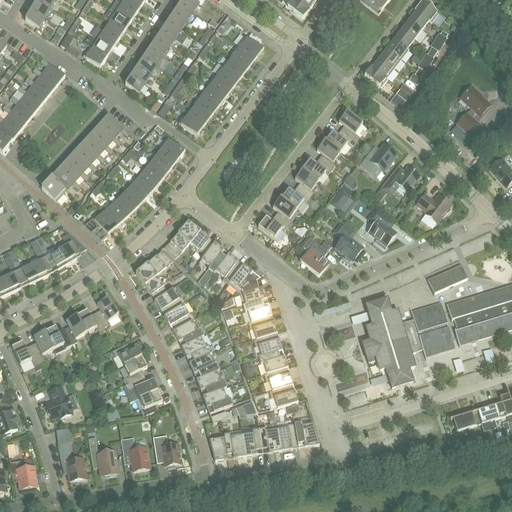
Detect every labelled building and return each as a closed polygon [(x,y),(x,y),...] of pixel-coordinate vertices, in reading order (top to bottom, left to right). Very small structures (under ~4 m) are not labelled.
[(50,11),(56,2),(52,0),(38,0),(36,3),(50,11)] [(137,16),(143,7),(132,0),(122,0),(120,5),(137,16)] [(180,6),(193,15),(199,6),(201,8),(205,2),(203,0),(180,0),(180,1),(182,2),(180,6)] [(302,21),(309,12),(293,0),(291,0),(285,8),(302,21)] [(313,5),(315,2),(312,0),(293,0),(309,12),(314,6),(313,5)] [(361,0),(359,3),(378,17),(391,0),(361,0)] [(45,20),(50,11),(36,3),(31,12),(45,20)] [(415,12),(432,25),(439,16),(422,3),(415,12)] [(131,25),(137,16),(120,5),(122,6),(116,15),(131,25)] [(187,24),(193,15),(180,6),(174,15),(187,24)] [(116,15),(114,13),(110,10),(103,20),(110,24),(125,34),(131,25),(116,15)] [(39,30),(45,20),(31,12),(25,22),(39,30)] [(432,25),(415,12),(410,18),(411,19),(409,22),(421,32),(429,23),(432,25)] [(181,33),(187,24),(174,15),(168,24),(181,33)] [(209,26),(215,30),(218,26),(212,22),(209,26)] [(414,41),(421,32),(409,22),(406,25),(405,25),(400,31),(414,41)] [(119,43),(125,34),(110,24),(104,33),(119,43)] [(175,42),(181,33),(168,24),(162,33),(175,42)] [(104,33),(102,31),(98,28),(91,38),(97,42),(98,42),(113,52),(115,48),(117,49),(120,46),(118,44),(119,43),(104,33)] [(226,32),(220,28),(217,33),(223,37),(226,32)] [(56,33),(63,37),(65,33),(59,29),(56,33)] [(457,43),(464,33),(459,29),(452,39),(457,43)] [(204,35),(209,39),(213,33),(208,30),(204,35)] [(407,50),(414,41),(400,31),(396,37),(397,38),(394,41),(409,52),(407,50)] [(169,51),(175,42),(162,33),(156,42),(169,51)] [(74,39),(68,35),(65,39),(72,43),(74,39)] [(204,45),(209,39),(204,35),(200,41),(204,45)] [(245,39),(237,48),(256,63),(263,53),(259,49),(263,44),(252,35),(248,41),(245,39)] [(218,40),(214,37),(210,43),(214,46),(218,40)] [(169,51),(156,42),(155,43),(152,41),(150,45),(152,47),(150,51),(163,60),(169,51)] [(401,62),(409,52),(394,41),(391,44),(386,50),(401,62)] [(107,61),(113,52),(98,42),(97,42),(92,50),(90,49),(107,61)] [(191,53),(196,56),(200,51),(195,47),(191,53)] [(203,52),(207,56),(211,50),(207,47),(203,52)] [(249,72),(256,63),(237,48),(230,58),(232,60),(249,72)] [(100,70),(107,61),(90,49),(83,59),(100,70)] [(394,71),(401,62),(386,50),(381,56),(382,57),(379,60),(394,71)] [(157,69),(163,60),(150,51),(143,60),(157,69)] [(203,61),(207,56),(203,52),(199,58),(203,61)] [(192,62),(196,56),(191,53),(187,59),(192,62)] [(35,70),(57,88),(65,78),(43,60),(40,64),(47,69),(42,75),(35,70)] [(151,78),(157,69),(143,60),(137,69),(151,78)] [(241,82),(249,72),(232,60),(225,69),(223,67),(241,82)] [(387,80),(394,71),(379,60),(377,63),(376,63),(371,69),(388,82),(388,81),(387,80)] [(179,71),(183,74),(188,68),(183,65),(179,71)] [(10,78),(13,74),(17,69),(13,66),(6,75),(10,78)] [(189,72),(193,75),(197,69),(193,66),(189,72)] [(234,91),(241,82),(223,67),(215,77),(234,91)] [(145,87),(151,78),(137,69),(131,77),(145,87)] [(381,90),(388,82),(371,69),(364,78),(381,90)] [(50,97),(57,88),(35,70),(33,73),(39,78),(34,84),(28,79),(50,97)] [(179,80),(183,74),(179,71),(175,76),(179,80)] [(189,81),(193,75),(189,72),(185,78),(189,81)] [(0,83),(4,87),(10,78),(6,75),(0,83)] [(139,96),(145,87),(131,77),(125,87),(139,96)] [(227,101),(234,91),(215,77),(208,86),(227,101)] [(42,107),(50,97),(28,79),(25,82),(32,88),(27,94),(20,88),(20,89),(42,107)] [(166,88),(171,92),(175,86),(170,82),(166,88)] [(175,91),(179,95),(183,89),(179,86),(175,91)] [(219,110),(227,101),(208,86),(201,96),(219,110)] [(400,91),(409,98),(413,93),(403,86),(400,91)] [(476,144),(486,132),(472,119),(476,115),(480,118),(490,106),(481,98),(480,99),(477,95),(479,93),(472,87),(460,100),(471,110),(467,115),(457,126),(457,127),(476,143),(476,144)] [(167,97),(171,92),(166,88),(162,94),(167,97)] [(35,116),(42,107),(20,89),(17,92),(24,97),(19,103),(13,98),(12,98),(35,116)] [(175,100),(179,95),(175,91),(171,97),(175,100)] [(405,103),(409,98),(400,91),(396,96),(405,103)] [(156,100),(162,104),(165,100),(158,96),(156,100)] [(212,120),(219,110),(201,96),(193,105),(212,120)] [(27,125),(35,116),(12,98),(10,101),(16,106),(12,112),(5,107),(27,125)] [(174,106),(168,101),(165,106),(171,110),(174,106)] [(205,129),(212,120),(193,105),(193,106),(195,107),(188,116),(205,129)] [(0,118),(20,135),(27,125),(5,107),(2,110),(9,116),(4,122),(0,118)] [(344,135),(357,145),(358,146),(362,141),(355,136),(362,126),(346,114),(339,124),(347,131),(344,135)] [(197,139),(205,129),(188,116),(180,126),(197,139)] [(126,148),(122,145),(116,139),(121,134),(127,139),(130,136),(109,117),(100,126),(125,149),(126,148)] [(0,134),(12,144),(20,135),(0,118),(0,123),(1,125),(0,126),(0,134)] [(123,152),(125,149),(100,126),(92,135),(113,154),(114,154),(107,148),(113,142),(123,152)] [(476,143),(457,127),(451,133),(469,150),(476,143)] [(157,128),(154,131),(161,136),(164,133),(157,128)] [(357,145),(344,135),(340,140),(332,133),(324,143),(340,155),(347,146),(353,150),(357,145)] [(0,153),(3,156),(12,144),(0,134),(0,153)] [(111,157),(113,154),(92,135),(84,144),(105,163),(106,163),(99,157),(104,151),(111,157)] [(159,150),(177,165),(185,155),(166,140),(159,150)] [(333,164),(340,155),(324,143),(317,153),(325,159),(322,164),(332,171),(336,166),(333,164)] [(103,166),(105,163),(84,144),(76,152),(97,172),(97,171),(91,166),(96,160),(103,166)] [(142,148),(138,144),(133,149),(138,153),(142,148)] [(376,167),(384,173),(397,157),(384,147),(375,158),(370,154),(359,167),(370,175),(376,167)] [(170,174),(177,165),(159,150),(159,151),(160,152),(153,161),(151,160),(170,174)] [(127,156),(131,160),(136,155),(132,151),(127,156)] [(94,175),(97,172),(76,152),(68,161),(89,181),(89,180),(83,175),(88,169),(94,175)] [(126,165),(131,160),(127,156),(122,161),(126,165)] [(162,184),(170,174),(151,160),(144,169),(162,184)] [(86,184),(89,181),(68,161),(60,170),(81,189),(75,183),(80,178),(86,184)] [(332,171),(322,164),(318,168),(310,162),(302,171),(318,184),(325,174),(328,177),(332,171)] [(511,172),(503,162),(500,164),(497,164),(494,167),(494,170),(491,172),(507,191),(511,186),(511,172)] [(112,172),(116,176),(121,171),(117,167),(112,172)] [(398,168),(380,191),(390,199),(399,187),(408,194),(420,178),(408,168),(404,173),(398,168)] [(154,194),(162,184),(144,169),(136,179),(154,194)] [(78,192),(81,189),(60,170),(52,179),(67,193),(72,187),(78,192)] [(311,193),(318,184),(302,171),(295,181),(303,188),(300,192),(310,200),(314,195),(311,193)] [(111,181),(116,176),(112,172),(107,178),(111,181)] [(358,189),(357,181),(350,176),(343,185),(355,193),(358,189)] [(56,204),(67,193),(52,179),(42,190),(56,204)] [(145,204),(154,194),(136,179),(128,188),(145,204)] [(97,189),(101,193),(105,188),(101,184),(97,189)] [(137,213),(145,204),(128,188),(120,196),(137,213)] [(96,198),(101,193),(97,189),(92,194),(96,198)] [(310,200),(300,192),(296,197),(288,190),(280,200),(296,212),(303,203),(306,205),(310,200)] [(379,191),(375,197),(380,202),(385,195),(379,191)] [(350,199),(341,193),(331,207),(339,213),(350,199)] [(127,222),(137,213),(120,196),(111,204),(127,222)] [(426,214),(424,216),(426,217),(426,219),(429,222),(431,221),(437,226),(446,215),(448,215),(450,211),(450,209),(451,207),(439,197),(434,203),(425,196),(417,207),(426,214)] [(289,221),(296,212),(280,200),(273,210),(281,216),(278,221),(288,229),(292,223),(289,221)] [(118,230),(127,222),(111,204),(102,212),(118,230)] [(74,207),(67,214),(71,217),(77,210),(74,207)] [(101,244),(118,230),(102,212),(84,228),(83,228),(101,244)] [(393,225),(385,219),(376,212),(368,221),(375,226),(369,235),(386,248),(396,235),(389,230),(393,225)] [(74,218),(78,222),(83,217),(79,213),(74,218)] [(406,214),(402,219),(407,223),(411,218),(406,214)] [(288,229),(278,221),(274,226),(266,219),(258,229),(274,241),(281,231),(284,234),(288,229)] [(182,254),(190,245),(188,224),(173,241),(175,243),(167,252),(165,250),(164,250),(175,261),(182,254)] [(213,247),(213,246),(205,240),(206,238),(188,224),(190,245),(205,257),(213,247)] [(350,240),(355,234),(342,224),(335,234),(342,240),(335,249),(346,257),(345,259),(350,263),(351,262),(353,263),(363,250),(350,240)] [(86,251),(69,235),(62,239),(67,247),(58,252),(67,267),(77,262),(75,259),(79,256),(86,251)] [(328,253),(309,239),(302,248),(309,253),(300,264),(319,278),(329,264),(323,260),(328,253)] [(42,254),(40,251),(36,242),(30,245),(37,258),(38,257),(40,262),(31,267),(39,282),(49,278),(47,275),(52,272),(45,260),(42,255),(42,254)] [(227,258),(227,257),(219,251),(220,249),(214,244),(213,246),(213,247),(205,257),(201,262),(210,269),(208,271),(214,275),(216,273),(215,273),(227,258)] [(45,260),(52,272),(56,270),(60,275),(67,271),(66,268),(67,267),(58,252),(46,260),(45,260)] [(136,275),(156,278),(166,270),(173,263),(162,252),(162,253),(164,255),(154,263),(153,261),(136,275)] [(242,268),(241,268),(233,262),(235,260),(228,255),(227,257),(227,258),(215,273),(216,273),(224,280),(222,282),(228,286),(242,268)] [(23,286),(12,263),(10,259),(5,261),(12,276),(3,280),(11,296),(21,291),(19,288),(23,286)] [(39,282),(31,267),(22,271),(17,261),(12,263),(23,286),(28,284),(29,287),(39,282)] [(239,295),(260,280),(258,281),(247,273),(249,271),(243,266),(241,268),(242,268),(228,286),(239,295)] [(468,282),(462,267),(427,282),(434,297),(468,282)] [(168,294),(156,278),(136,275),(149,294),(151,292),(157,301),(168,294)] [(207,284),(202,279),(197,285),(203,290),(207,284)] [(11,296),(3,280),(0,281),(0,298),(1,300),(11,296)] [(264,301),(264,302),(267,301),(264,293),(262,294),(258,282),(260,280),(239,295),(243,308),(264,301)] [(459,348),(460,348),(459,345),(477,340),(478,341),(477,341),(478,342),(511,331),(511,289),(504,292),(504,291),(504,290),(447,307),(446,307),(451,323),(452,322),(453,322),(457,332),(455,333),(455,332),(454,332),(459,348)] [(183,307),(186,305),(181,298),(179,300),(173,290),(168,294),(157,301),(154,302),(158,309),(161,308),(166,316),(183,307)] [(98,319),(104,330),(110,326),(108,323),(118,317),(108,300),(97,306),(103,316),(98,319)] [(267,311),(264,302),(264,301),(243,308),(245,314),(248,313),(251,324),(269,318),(269,319),(272,318),(270,311),(267,311)] [(394,390),(413,384),(409,371),(415,369),(411,356),(423,352),(425,359),(454,350),(440,305),(411,314),(413,321),(401,325),(397,312),(391,314),(387,301),(368,306),(374,326),(366,329),(368,337),(367,340),(361,341),(368,365),(374,363),(377,365),(380,373),(388,370),(394,390)] [(188,316),(183,307),(166,316),(164,318),(168,324),(170,323),(175,332),(192,323),(195,321),(191,314),(188,316)] [(104,330),(98,319),(93,322),(87,312),(77,318),(86,335),(96,330),(100,336),(106,333),(104,330)] [(76,341),(86,335),(77,318),(66,323),(71,333),(66,336),(71,347),(77,344),(76,341)] [(272,329),(269,319),(269,318),(251,324),(248,325),(250,332),(253,331),(256,341),(275,336),(277,335),(275,328),(272,329)] [(197,332),(192,323),(175,332),(173,333),(177,340),(179,339),(184,347),(184,348),(201,339),(201,340),(204,338),(200,331),(197,332)] [(64,331),(58,334),(56,328),(45,333),(53,352),(55,356),(72,348),(71,347),(66,336),(64,331)] [(43,357),(53,352),(45,333),(34,339),(38,349),(33,351),(40,366),(46,363),(43,357)] [(278,346),(275,336),(256,341),(253,342),(255,349),(258,348),(261,358),(280,353),(282,352),(280,345),(278,346)] [(206,349),(201,340),(201,339),(184,348),(184,347),(181,349),(185,356),(187,355),(191,364),(192,364),(209,356),(209,357),(212,355),(209,348),(206,349)] [(40,366),(33,351),(28,354),(23,344),(12,349),(20,367),(31,362),(36,373),(42,370),(40,366)] [(124,368),(142,358),(136,347),(126,352),(123,347),(112,353),(115,359),(118,357),(124,368)] [(283,363),(280,353),(261,358),(258,359),(260,366),(263,365),(266,375),(267,376),(285,370),(288,370),(285,362),(283,363)] [(488,364),(493,362),(490,353),(485,354),(488,364)] [(214,366),(209,357),(209,356),(192,364),(191,364),(189,365),(192,372),(194,371),(199,380),(199,381),(216,373),(217,374),(220,372),(216,365),(214,366)] [(129,385),(140,380),(137,374),(147,369),(142,358),(124,368),(129,378),(126,380),(129,385)] [(460,362),(455,363),(458,373),(463,372),(460,362)] [(288,380),(285,370),(267,376),(266,375),(264,376),(266,383),(269,382),(272,393),(290,387),(290,388),(293,387),(291,379),(288,380)] [(227,390),(223,382),(227,381),(222,371),(220,372),(217,374),(216,373),(199,381),(199,380),(196,381),(199,388),(201,388),(205,397),(223,391),(227,390)] [(140,380),(129,385),(125,387),(128,393),(135,390),(139,400),(158,392),(153,381),(143,385),(140,380)] [(293,397),(290,388),(290,387),(272,393),(269,393),(271,400),(274,400),(277,410),(298,404),(296,397),(293,397)] [(46,406),(48,409),(47,413),(48,416),(51,418),(52,421),(59,419),(60,420),(72,416),(71,414),(73,414),(67,399),(65,399),(61,389),(49,394),(52,401),(53,401),(54,403),(46,406)] [(227,401),(223,391),(205,397),(203,398),(205,405),(208,404),(211,414),(209,415),(232,407),(230,400),(227,401)] [(158,392),(139,400),(144,411),(140,412),(143,418),(155,414),(152,408),(162,404),(158,392)] [(506,418),(511,416),(511,398),(510,399),(509,396),(500,398),(506,418)] [(495,421),(506,418),(500,398),(500,399),(502,405),(477,412),(482,426),(484,434),(498,430),(495,421)] [(242,407),(245,414),(246,417),(256,415),(252,404),(242,407)] [(1,410),(0,410),(0,437),(1,440),(11,436),(11,434),(18,432),(16,426),(17,426),(14,419),(13,419),(11,414),(9,415),(8,414),(4,416),(1,410)] [(116,411),(112,413),(105,416),(108,424),(120,421),(116,411)] [(457,433),(482,426),(477,412),(453,420),(457,433)] [(210,419),(213,426),(228,420),(226,413),(210,419)] [(294,426),(298,450),(298,448),(308,446),(309,449),(319,447),(313,426),(302,428),(301,425),(294,426)] [(298,450),(294,426),(287,427),(288,430),(277,432),(280,453),(288,452),(287,449),(297,448),(298,450)] [(280,453),(277,432),(266,433),(266,430),(259,431),(263,456),(263,453),(273,452),(273,454),(280,453)] [(263,456),(259,431),(252,432),(252,435),(241,437),(245,459),(252,458),(252,455),(262,453),(262,456),(263,456)] [(237,460),(245,459),(241,437),(231,439),(230,436),(223,437),(223,440),(224,440),(227,459),(237,457),(237,460)] [(166,438),(153,440),(156,456),(163,455),(165,469),(167,469),(168,471),(175,469),(175,467),(181,466),(180,455),(182,455),(181,448),(179,448),(178,447),(168,449),(166,438)] [(67,440),(57,441),(58,447),(59,454),(69,452),(68,445),(67,440)] [(95,440),(88,441),(93,471),(103,469),(104,478),(118,476),(116,462),(113,462),(112,455),(98,457),(95,440)] [(130,456),(133,474),(150,471),(147,450),(137,452),(135,450),(133,440),(121,442),(123,457),(130,456)] [(223,460),(227,459),(224,440),(223,440),(209,442),(215,463),(223,462),(223,460)] [(14,445),(7,446),(8,456),(16,455),(14,445)] [(69,452),(59,454),(60,461),(61,465),(61,464),(64,474),(68,473),(68,476),(69,484),(87,481),(84,461),(69,463),(69,460),(70,460),(69,452)] [(21,463),(10,464),(12,476),(18,475),(20,492),(37,489),(34,469),(23,471),(21,463)]
